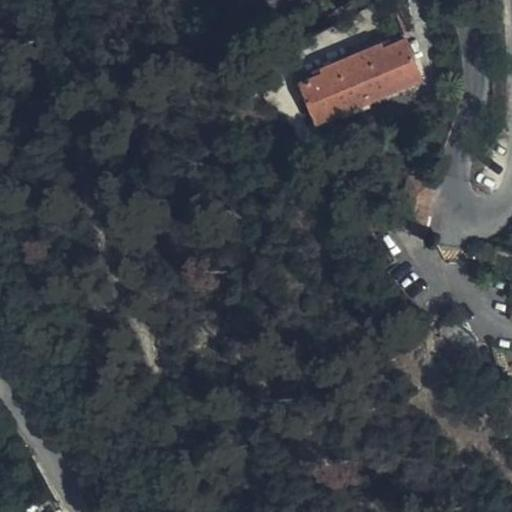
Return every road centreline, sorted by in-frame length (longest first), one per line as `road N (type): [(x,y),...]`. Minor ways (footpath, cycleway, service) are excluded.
road 1 (residential): [(511,182),(495,209),(476,213),(455,190),(470,91),(460,0)]
road 2 (residential): [(0,359),(77,511)]
